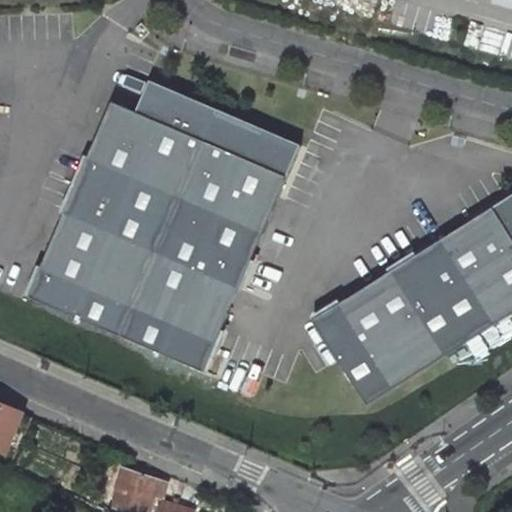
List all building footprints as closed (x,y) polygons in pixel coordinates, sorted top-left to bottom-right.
[(115,101),(31,297),(205,372),(301,149),(151,84),(139,112),(115,101)] [(511,196),(315,321),(368,406),(511,315),(511,196)] [(0,452),(10,456),(25,418),(0,407),(0,452)] [(104,463),(95,459),(91,469),(100,473),(104,463)] [(132,469),(117,506),(133,511),(153,511),(158,499),(165,502),(172,485),(132,469)] [(191,511),(166,503),(163,511),(191,511)]
